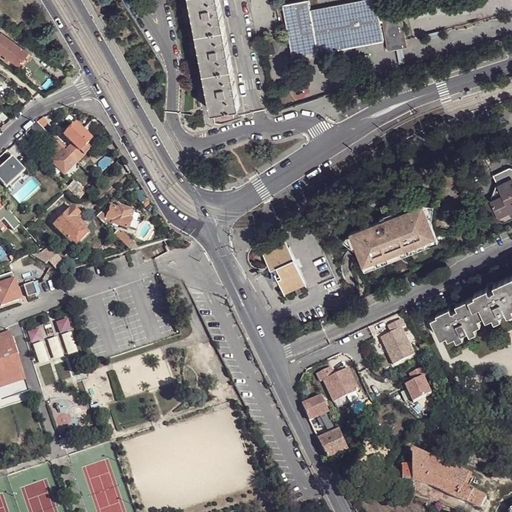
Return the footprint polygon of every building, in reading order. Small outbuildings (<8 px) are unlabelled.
[(189,0),(211,111),(212,111),(231,107),(239,106),(218,0),(189,0)] [(378,13),(374,0),(366,0),(309,11),(307,0),(304,0),(302,0),(283,4),(292,57),(383,40),(379,20),(378,13)] [(385,12),(386,20),(392,49),(411,46),(403,2),(385,6),(385,12)] [(28,53),(1,33),(0,34),(0,53),(18,67),(28,53)] [(57,57),(63,65),(69,61),(64,53),(57,57)] [(233,119),(231,107),(212,111),(213,122),(233,119)] [(41,119),(36,122),(37,124),(42,128),(47,123),(42,118),(41,119)] [(37,124),(31,130),(41,141),(48,134),(42,128),(37,124)] [(76,125),(64,137),(72,144),(84,156),(96,145),(76,125)] [(50,136),(43,143),(48,148),(55,142),(50,136)] [(77,164),(84,156),(72,144),(67,150),(65,148),(66,147),(58,139),(55,142),(77,164)] [(64,177),(77,164),(55,142),(48,148),(50,150),(56,156),(50,163),(64,177)] [(56,156),(50,150),(44,156),(50,163),(56,156)] [(12,157),(0,167),(0,181),(6,188),(9,186),(11,188),(22,178),(20,176),(25,171),(12,157)] [(491,200),(499,221),(505,222),(511,218),(511,168),(510,167),(493,175),(496,183),(499,188),(497,190),(494,194),(495,198),(491,200)] [(68,190),(78,201),(85,194),(72,182),(66,189),(68,190)] [(496,183),(491,200),(495,198),(494,194),(497,190),(499,188),(496,183)] [(21,226),(0,200),(0,221),(2,220),(13,232),(21,226)] [(484,203),(493,223),(499,221),(491,200),(484,203)] [(379,222),(348,234),(353,247),(361,267),(374,261),(386,256),(398,251),(410,247),(423,241),(435,236),(430,224),(427,217),(422,204),(392,216),(385,219),(384,218),(383,218),(381,217),(380,217),(379,219),(379,222)] [(422,204),(427,217),(432,216),(433,206),(422,204)] [(103,220),(127,230),(133,213),(118,207),(117,209),(111,207),(106,219),(105,218),(103,220)] [(78,221),(68,211),(49,229),(65,246),(66,245),(79,233),(80,232),(74,225),(78,221)] [(100,214),(96,218),(104,225),(105,223),(102,221),(103,220),(105,218),(100,214)] [(83,237),(79,233),(66,245),(70,249),(83,237)] [(119,233),(116,236),(130,250),(134,244),(122,233),(121,235),(119,233)] [(353,247),(348,234),(342,242),(350,249),(353,247)] [(435,236),(423,241),(425,246),(437,241),(435,236)] [(423,241),(410,247),(412,251),(425,246),(423,241)] [(283,244),(261,254),(269,271),(271,271),(271,278),(275,278),(283,295),(305,285),(288,249),(285,250),(283,244)] [(69,261),(53,247),(34,256),(46,264),(50,261),(59,267),(69,261)] [(410,247),(398,251),(400,256),(412,251),(410,247)] [(398,251),(386,256),(388,261),(400,256),(398,251)] [(386,256),(374,261),(376,266),(388,261),(386,256)] [(374,261),(361,267),(363,270),(376,266),(374,261)] [(439,337),(445,334),(447,337),(453,334),(460,331),(466,328),(472,325),(478,322),(477,316),(483,313),(485,316),(492,313),(497,311),(504,308),(511,305),(511,303),(511,272),(492,282),(494,286),(488,289),(486,285),(473,292),(474,293),(454,303),(456,307),(450,310),(448,306),(435,312),(436,314),(430,317),(439,337)] [(0,277),(0,307),(21,301),(11,274),(0,277)] [(22,287),(26,299),(36,295),(32,284),(22,287)] [(55,324),(59,335),(70,331),(66,320),(55,324)] [(401,321),(387,328),(390,334),(380,339),(393,367),(414,357),(401,330),(404,329),(401,321)] [(27,333),(31,344),(41,340),(38,329),(27,333)] [(0,339),(0,385),(23,378),(9,336),(0,339)] [(321,382),(324,380),(334,402),(359,391),(348,369),(342,372),(343,374),(340,375),(339,373),(334,375),(331,368),(317,374),(321,382)] [(425,377),(421,369),(408,375),(412,383),(404,386),(412,403),(430,395),(426,386),(425,387),(423,384),(425,384),(422,378),(425,377)] [(23,378),(0,385),(0,389),(24,382),(23,378)] [(329,412),(322,397),(302,406),(309,421),(325,414),(329,412)] [(335,421),(333,417),(328,419),(333,428),(337,425),(335,421)] [(348,450),(339,431),(318,441),(327,460),(348,450)] [(471,477),(413,450),(413,466),(413,482),(433,488),(466,504),(474,492),(465,488),(471,477)] [(413,466),(403,466),(402,479),(413,482),(413,466)] [(511,476),(501,471),(493,488),(506,494),(511,481),(511,476)] [(474,492),(466,504),(482,509),(486,498),(474,492)] [(426,507),(437,511),(438,509),(440,505),(427,501),(426,505),(426,507)]
